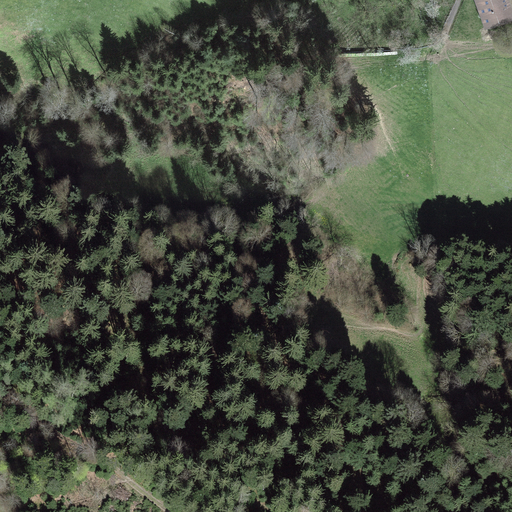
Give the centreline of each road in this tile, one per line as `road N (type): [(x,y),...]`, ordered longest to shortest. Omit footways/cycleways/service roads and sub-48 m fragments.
road 1 (track): [(0,315),(135,345),(210,350),(344,326),(407,335)]
road 2 (track): [(174,511),(0,393)]
road 3 (track): [(105,460),(193,472),(269,511)]
